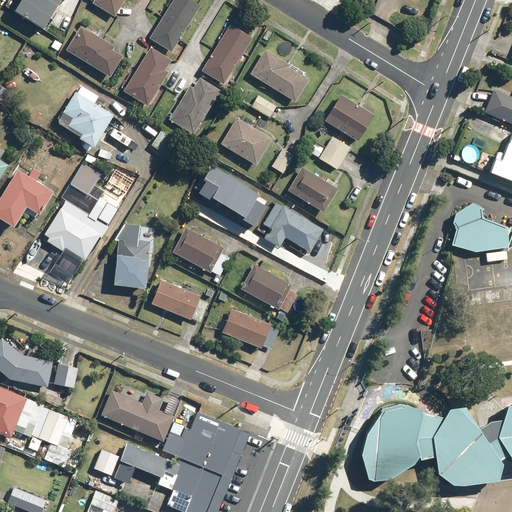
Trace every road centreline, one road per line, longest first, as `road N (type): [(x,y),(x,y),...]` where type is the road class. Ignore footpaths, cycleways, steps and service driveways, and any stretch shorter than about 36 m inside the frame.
road 1 (tertiary): [(434,92),(311,415)]
road 2 (residential): [(0,290),(311,415)]
road 3 (residential): [(291,0),(434,92)]
